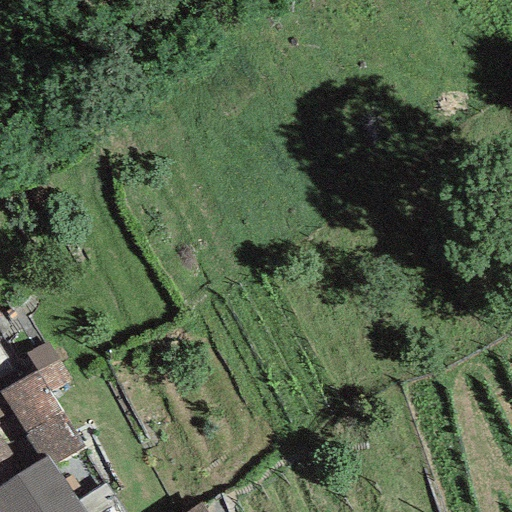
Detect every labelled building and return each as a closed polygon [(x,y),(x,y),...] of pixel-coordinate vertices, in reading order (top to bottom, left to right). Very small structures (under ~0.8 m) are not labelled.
[(25,352),(35,372),(57,360),(47,341),(25,352)] [(51,465),(82,447),(48,393),(70,381),(57,360),(35,372),(0,391),(0,393),(10,410),(39,461),(46,457),(51,465)] [(0,417),(10,410),(0,393),(0,417)] [(0,486),(23,471),(0,436),(0,486)] [(0,486),(0,511),(125,511),(106,483),(77,501),(51,465),(46,457),(39,461),(23,471),(0,486)] [(204,511),(199,503),(186,511),(204,511)]
